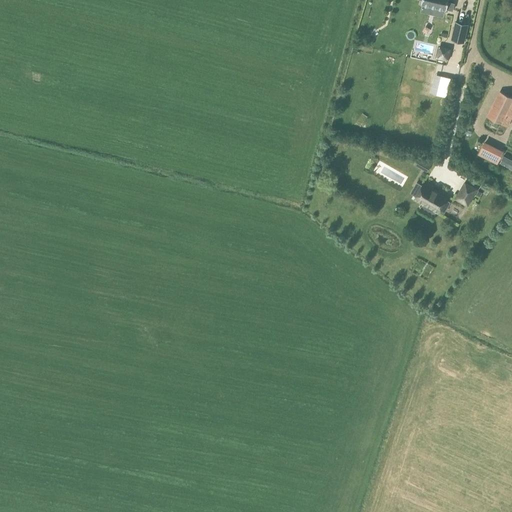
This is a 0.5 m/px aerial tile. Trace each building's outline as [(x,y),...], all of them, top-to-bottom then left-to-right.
[(447,0),(420,0),(420,2),(446,8),(446,7),(452,9),(453,2),(447,1),(447,0)] [(464,41),(468,23),(456,20),(452,38),(464,41)] [(448,57),(450,48),(440,45),(438,55),(448,57)] [(511,105),(511,96),(501,91),(489,116),(503,123),(511,105)] [(489,163),(495,148),(481,142),(474,156),(489,163)] [(427,171),(431,164),(420,158),(416,165),(427,171)] [(465,182),(456,198),(460,200),(463,196),(470,200),(476,189),(465,182)] [(424,183),(415,198),(424,204),(421,208),(433,215),(436,211),(438,212),(439,209),(444,212),(450,202),(446,200),(447,197),(424,183)]
